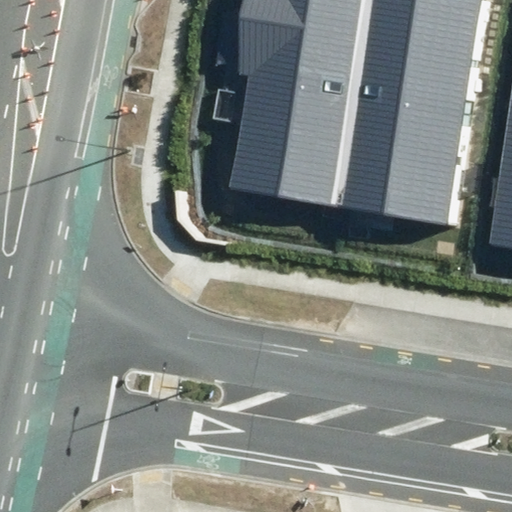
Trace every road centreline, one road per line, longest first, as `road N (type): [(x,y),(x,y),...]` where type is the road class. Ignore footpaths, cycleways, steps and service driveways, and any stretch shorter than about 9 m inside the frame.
road 1 (tertiary): [(0,299),(511,395)]
road 2 (tertiary): [(511,480),(0,391)]
road 3 (tertiary): [(48,0),(0,247)]
